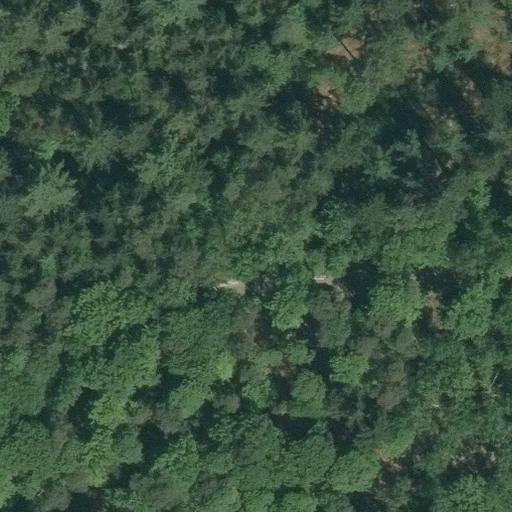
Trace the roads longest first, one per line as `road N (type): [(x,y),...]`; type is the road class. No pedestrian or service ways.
road 1 (unclassified): [(0,443),(161,319),(208,296),(511,278)]
road 2 (track): [(365,241),(300,0)]
